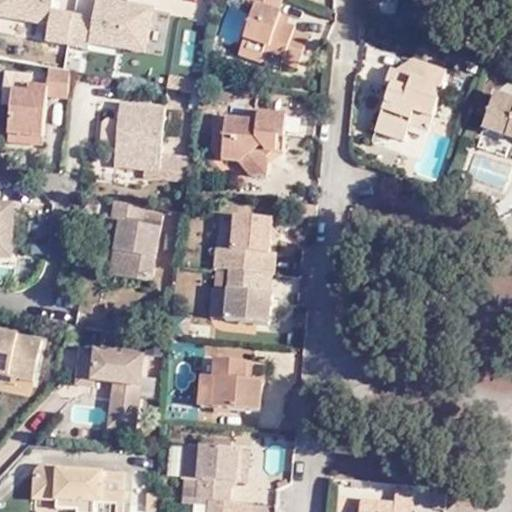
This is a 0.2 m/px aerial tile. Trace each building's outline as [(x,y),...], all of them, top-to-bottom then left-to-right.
[(54,6),(54,0),(0,0),(0,16),(47,23),(45,41),(70,44),(74,9),(54,6)] [(135,0),(96,0),(96,13),(77,11),(74,42),(149,49),(153,2),(135,0)] [(249,0),(254,3),(241,43),(270,52),(271,48),(285,53),(282,61),(298,64),(309,31),(290,25),(292,20),(278,16),(280,11),(278,9),(281,0),(249,0)] [(270,52),(241,43),(237,52),(266,63),(270,52)] [(413,110),(434,117),(442,90),(439,89),(448,63),(415,50),(408,68),(391,60),(384,77),(392,80),(376,124),(405,135),(410,118),(413,110)] [(47,90),(73,91),(75,66),(49,62),(48,81),(29,80),(29,87),(13,86),(10,127),(43,129),(47,90)] [(31,80),(32,71),(4,69),(3,103),(12,103),(13,86),(29,87),(29,80),(31,80)] [(203,81),(204,76),(169,69),(166,81),(192,87),(201,88),(203,81)] [(200,105),(201,88),(192,87),(188,103),(200,105)] [(211,91),(201,88),(200,105),(209,106),(211,91)] [(487,125),(511,134),(511,95),(499,91),(487,125)] [(144,167),(143,175),(188,180),(191,154),(161,153),(164,103),(121,100),(119,116),(117,145),(116,165),(144,167)] [(284,146),(289,109),(261,107),(261,115),(228,112),(226,155),(241,156),(260,173),(270,174),(270,158),(266,151),(272,145),(284,146)] [(431,125),(434,117),(413,110),(410,118),(431,125)] [(117,145),(119,116),(106,116),(103,121),(101,140),(105,143),(117,145)] [(43,141),(43,129),(10,127),(9,137),(43,141)] [(142,183),(143,175),(144,167),(116,165),(114,182),(142,183)] [(147,194),(117,189),(109,229),(121,230),(116,268),(154,274),(163,219),(144,215),(147,194)] [(0,231),(13,232),(15,196),(0,195),(0,231)] [(218,245),(216,266),(230,267),(262,270),(279,272),(280,248),(272,248),(273,217),(236,214),(234,246),(218,245)] [(121,230),(109,229),(103,265),(116,268),(121,230)] [(0,231),(0,241),(12,243),(13,232),(0,231)] [(262,286),(262,270),(230,267),(229,285),(211,283),(210,314),(272,320),(273,287),(262,286)] [(307,319),(307,307),(297,308),(297,319),(307,319)] [(0,365),(18,370),(35,374),(45,332),(0,322),(0,365)] [(356,348),(377,353),(380,340),(359,335),(356,348)] [(93,383),(93,377),(95,347),(80,345),(77,381),(93,383)] [(95,347),(93,377),(116,378),(113,422),(139,424),(144,350),(95,347)] [(216,375),(214,404),(264,410),(268,362),(218,357),(216,375)] [(0,374),(16,378),(18,370),(0,365),(0,374)] [(164,380),(165,367),(153,367),(152,379),(164,380)] [(203,404),(214,404),(216,375),(205,375),(203,404)] [(149,398),(163,399),(164,380),(152,379),(149,378),(149,398)] [(70,403),(70,423),(106,423),(106,403),(70,403)] [(78,439),(80,425),(60,423),(59,437),(78,439)] [(339,456),(357,457),(358,433),(340,432),(339,456)] [(184,495),(210,498),(230,500),(231,481),(238,480),(239,448),(240,439),(201,436),(201,444),(198,475),(186,474),(184,495)] [(169,475),(186,474),(198,475),(201,444),(171,442),(169,475)] [(239,448),(238,480),(248,481),(250,448),(239,448)] [(125,503),(125,475),(62,468),(60,464),(37,462),(34,493),(58,495),(58,506),(78,507),(77,511),(92,511),(94,500),(125,503)] [(398,511),(414,511),(417,491),(399,489),(399,499),(398,511)] [(398,511),(399,499),(362,497),(361,511),(398,511)] [(253,511),(255,502),(230,500),(210,498),(208,511),(253,511)]
